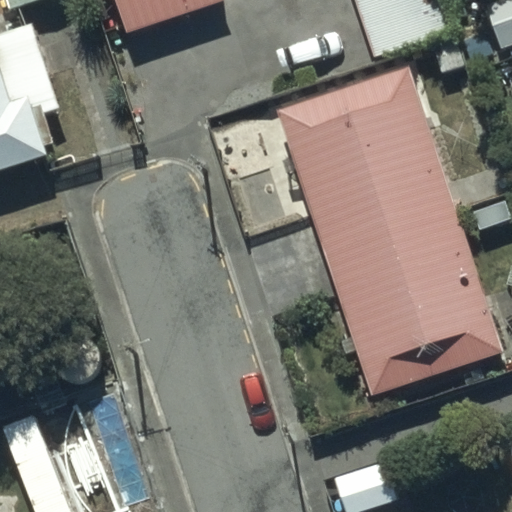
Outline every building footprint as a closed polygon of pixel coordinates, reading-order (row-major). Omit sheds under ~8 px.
[(11,0),(16,15),(61,0),(11,0)] [(110,0),(127,50),(223,19),(216,0),(110,0)] [(459,42),(445,0),(344,0),(368,71),(459,42)] [(511,0),(500,0),(480,7),(501,65),(511,61),(511,0)] [(0,183),(65,163),(26,37),(0,45),(0,183)] [(498,364),(405,83),(273,126),(366,407),(498,364)] [(511,448),(503,451),(511,480),(511,448)] [(384,464),(329,484),(339,511),(368,511),(397,502),(384,464)]
